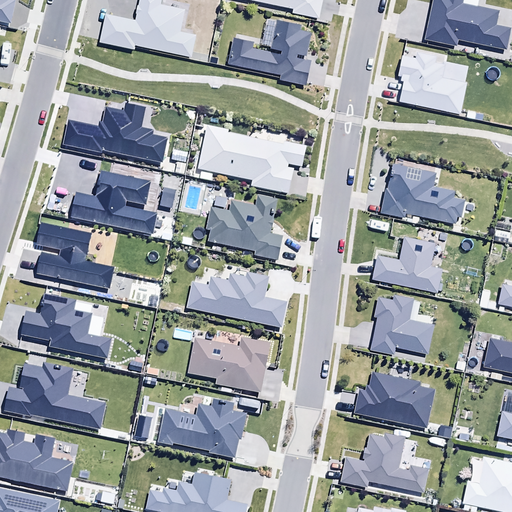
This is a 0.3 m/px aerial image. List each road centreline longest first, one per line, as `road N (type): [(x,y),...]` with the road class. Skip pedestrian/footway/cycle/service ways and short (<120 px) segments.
road 1 (residential): [(371,0),(286,511)]
road 2 (residential): [(64,0),(0,216)]
